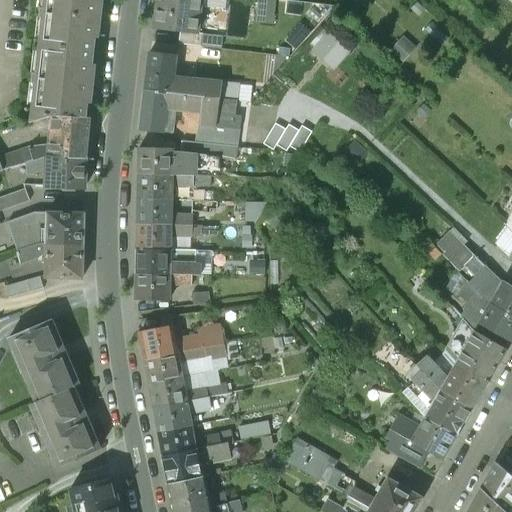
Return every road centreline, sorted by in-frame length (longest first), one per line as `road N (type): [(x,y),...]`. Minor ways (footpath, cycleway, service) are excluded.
road 1 (residential): [(145,511),(114,334),(106,211),(131,0)]
road 2 (residential): [(508,403),(439,511)]
